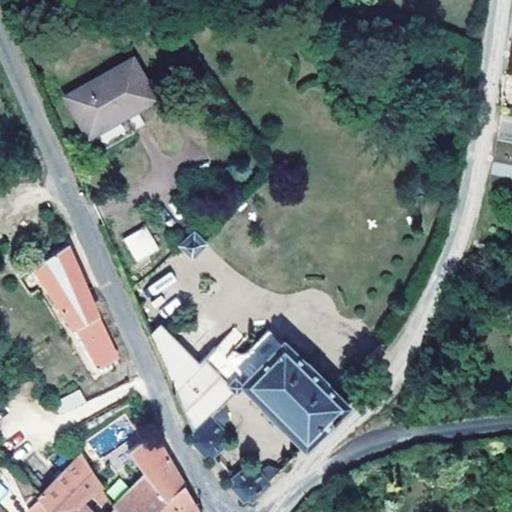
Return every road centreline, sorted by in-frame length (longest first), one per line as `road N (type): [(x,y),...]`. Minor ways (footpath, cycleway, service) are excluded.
road 1 (residential): [(305,480),(403,361),(463,234),(502,0)]
road 2 (residential): [(6,55),(222,511)]
road 3 (residential): [(305,480),(409,441),(511,432)]
